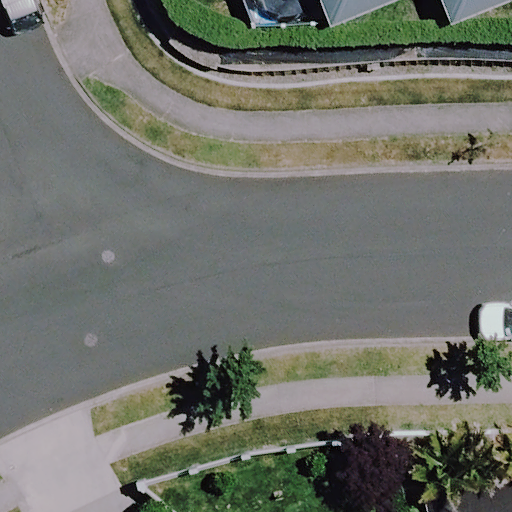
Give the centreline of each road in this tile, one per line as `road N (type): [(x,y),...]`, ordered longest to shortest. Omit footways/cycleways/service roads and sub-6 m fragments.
road 1 (residential): [(511,257),(347,253),(66,311)]
road 2 (residential): [(0,120),(66,311)]
